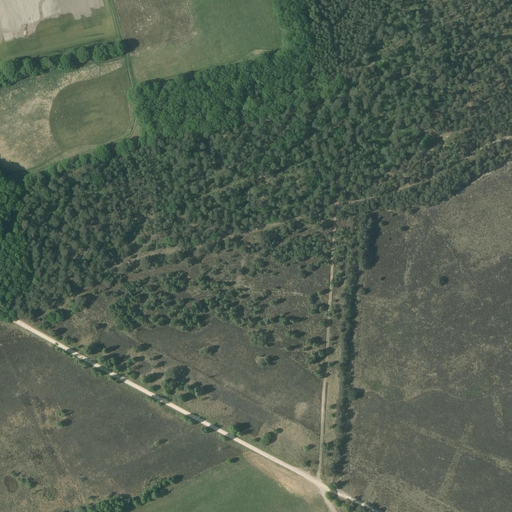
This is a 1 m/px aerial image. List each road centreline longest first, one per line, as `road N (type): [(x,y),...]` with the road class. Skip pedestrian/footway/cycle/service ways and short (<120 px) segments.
road 1 (track): [(0,303),(336,206),(348,92),(396,0)]
road 2 (track): [(511,137),(422,183),(336,206),(319,484)]
road 3 (track): [(319,484),(0,312)]
road 4 (track): [(342,205),(511,82)]
road 5 (track): [(0,200),(21,178),(129,138),(137,105)]
road 6 (track): [(137,105),(166,253)]
